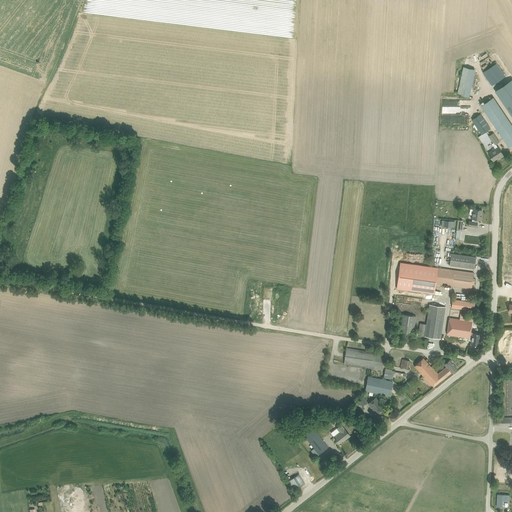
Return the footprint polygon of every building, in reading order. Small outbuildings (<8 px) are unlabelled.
[(490,56),(481,62),(485,68),(494,63),(490,56)] [(457,94),(469,97),(475,69),(463,66),(457,94)] [(511,79),(496,90),(511,114),(511,79)] [(511,124),(493,97),(481,105),(509,147),(511,144),(511,124)] [(468,108),(468,100),(443,99),(443,105),(456,105),(463,105),(463,108),(468,108)] [(491,129),(481,114),(472,120),(481,134),(482,134),(491,129)] [(499,141),(493,133),(489,136),(494,143),(492,144),(496,149),(489,154),(494,160),(497,158),(499,156),(500,158),(504,155),(499,147),(498,148),(496,144),(499,141)] [(468,226),(472,226),(477,227),(477,222),(477,220),(481,220),(482,210),(473,209),(471,219),(472,219),(472,221),(469,220),(468,226)] [(450,265),(474,268),(476,257),(451,253),(450,265)] [(475,278),(473,278),(474,273),(400,263),(396,289),(434,294),(436,284),(471,289),(472,285),(474,285),(475,278)] [(475,302),(470,302),(452,299),(451,308),(474,311),(475,302)] [(440,339),(441,334),(445,306),(429,304),(426,324),(420,323),(418,335),(440,339)] [(413,334),(413,329),(415,316),(402,314),(399,332),(413,334)] [(447,330),(447,335),(458,336),(458,340),(462,340),(463,337),(466,338),(466,339),(469,339),(469,341),(482,343),(483,334),(482,334),(470,332),(473,316),(468,315),(460,314),(460,319),(449,318),(447,330)] [(382,369),(383,359),(384,354),(346,348),(344,363),(382,369)] [(429,385),(431,384),(433,387),(457,368),(450,360),(444,364),(446,367),(438,373),(437,372),(431,366),(423,357),(414,366),(424,377),(422,378),(429,385)] [(410,360),(402,359),(400,367),(408,369),(410,360)] [(385,368),(383,378),(390,379),(390,378),(392,379),(394,371),(392,370),(392,369),(385,368)] [(393,382),(388,381),(368,376),(365,390),(389,396),(393,382)] [(502,414),(511,414),(511,379),(502,380),(502,414)] [(362,406),(367,401),(363,396),(357,400),(362,406)] [(384,408),(381,404),(375,397),(368,403),(377,414),(384,408)] [(511,425),(511,417),(497,418),(497,425),(511,425)] [(340,432),(334,436),(339,443),(342,440),(343,441),(350,436),(341,424),(336,428),(340,432)] [(323,441),(321,438),(312,427),(303,434),(318,454),(328,447),(323,441)] [(299,474),(287,481),(293,491),(305,483),(299,474)] [(509,501),(510,495),(498,494),(497,506),(503,507),(503,501),(509,501)]
